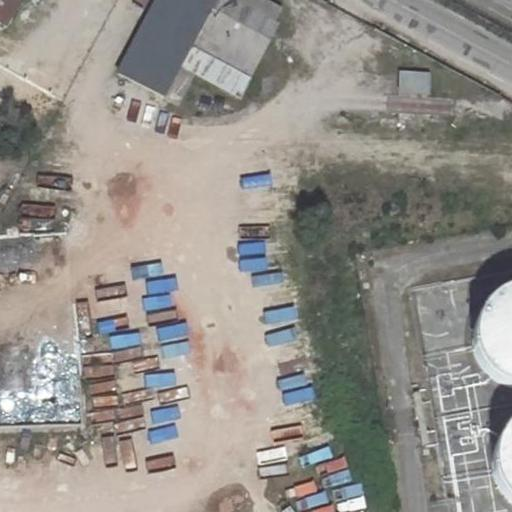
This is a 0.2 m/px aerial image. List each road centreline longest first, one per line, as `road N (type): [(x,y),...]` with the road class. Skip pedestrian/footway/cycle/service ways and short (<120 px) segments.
road 1 (unknown): [(137,511),(181,475),(193,441),(182,254)]
road 2 (residential): [(511,63),(393,0)]
